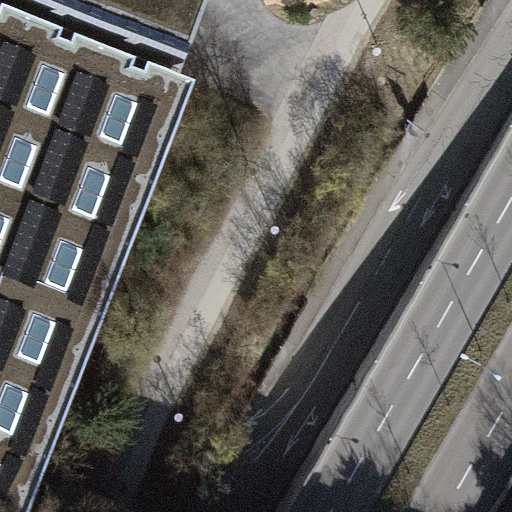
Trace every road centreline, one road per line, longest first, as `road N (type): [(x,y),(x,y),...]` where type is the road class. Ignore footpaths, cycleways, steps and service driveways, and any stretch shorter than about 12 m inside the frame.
road 1 (trunk): [(130,511),(343,145),(439,0)]
road 2 (trunk): [(25,511),(44,467),(325,0)]
road 3 (primary): [(511,197),(329,511)]
road 4 (primary): [(442,511),(511,393)]
